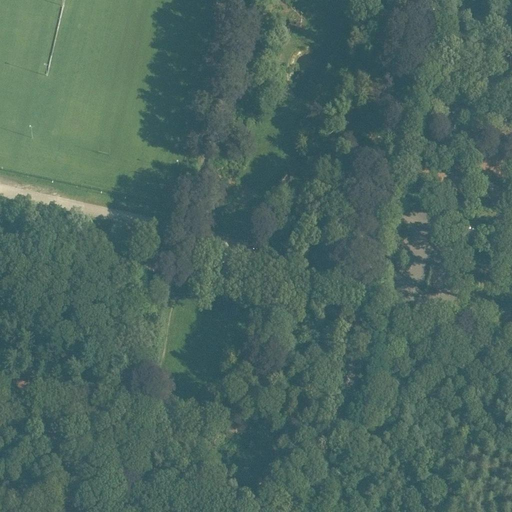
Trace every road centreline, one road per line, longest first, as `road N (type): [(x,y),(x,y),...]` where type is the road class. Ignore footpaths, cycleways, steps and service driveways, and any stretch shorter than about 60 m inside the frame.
road 1 (track): [(318,511),(439,0)]
road 2 (track): [(257,283),(0,227)]
road 3 (track): [(486,340),(257,283)]
